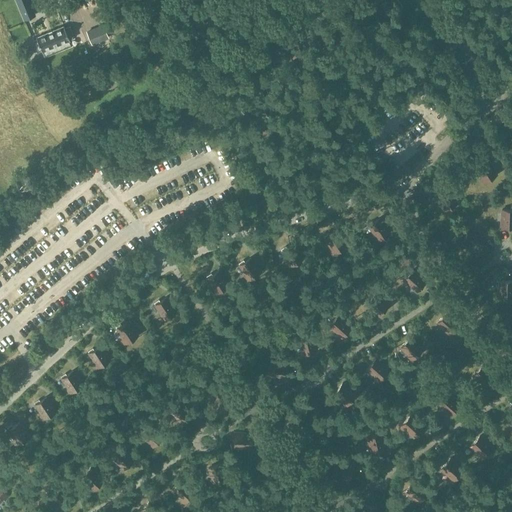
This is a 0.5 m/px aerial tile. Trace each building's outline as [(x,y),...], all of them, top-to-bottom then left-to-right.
[(76,0),(77,0),(70,4),(74,10),(81,6),(81,5),(85,3),(88,9),(96,4),(94,0),(76,0)] [(103,24),(86,31),(92,45),(109,38),(103,24)] [(64,25),(36,37),(37,39),(34,41),(38,51),(42,49),(43,52),(43,51),(45,56),(72,45),(70,40),(70,39),(74,37),(70,26),(65,28),(64,25)] [(487,160),(476,168),(482,178),(480,180),(483,184),(497,175),(491,166),(492,165),(490,162),(488,161),(487,160)] [(448,188),(436,196),(443,207),(441,208),(443,212),(457,203),(452,194),(452,193),(450,190),(449,190),(448,188)] [(502,227),(511,227),(511,210),(502,210),(502,220),(501,221),(501,224),(502,225),(502,227)] [(381,218),(369,226),(376,236),(373,237),(376,241),(390,232),(385,224),(385,222),(383,220),(382,219),(381,218)] [(468,243),(480,248),(485,236),(484,235),(483,234),(480,232),(479,233),(470,229),(463,244),(467,246),(468,243)] [(337,231),(325,239),(332,249),(330,250),(332,254),(346,245),(341,237),(341,235),(339,233),(338,232),(337,231)] [(294,244),(282,251),(289,262),(287,263),(289,267),(303,258),(298,250),(298,248),(296,245),(295,245),(294,244)] [(252,258),(240,265),(246,276),(244,277),(247,281),(261,272),(255,263),(256,262),(254,259),(253,259),(252,258)] [(407,283),(417,292),(426,281),(425,280),(425,279),(422,276),(421,276),(413,270),(402,282),(406,285),(407,283)] [(219,271),(207,278),(214,289),(212,290),(215,294),(229,285),(223,277),(223,275),(222,272),(220,272),(219,271)] [(511,281),(500,281),(500,293),(497,293),(497,298),(511,298),(511,281)] [(370,307),(379,316),(389,305),(388,304),(388,303),(385,300),(384,300),(376,294),(365,306),(368,309),(370,307)] [(167,297),(155,305),(162,315),(160,317),(162,321),(176,312),(171,303),(171,302),(169,299),(168,298),(167,297)] [(447,313),(437,323),(447,331),(445,333),(448,336),(459,324),(452,317),(452,316),(449,314),(448,314),(447,313)] [(333,329),(342,338),(351,327),(350,326),(350,325),(348,322),(346,322),(339,315),(327,328),(331,331),(333,329)] [(129,321),(117,329),(124,339),(122,341),(124,345),(138,336),(133,327),(133,326),(131,323),(130,323),(129,321)] [(300,342),(303,354),(317,350),(316,349),(317,348),(316,344),(315,344),(312,334),(296,338),(297,343),(300,342)] [(410,337),(401,348),(410,356),(408,358),(412,361),(423,349),(415,342),(415,341),(413,338),(411,338),(410,337)] [(100,345),(89,353),(96,364),(94,365),(96,369),(110,360),(104,351),(105,350),(103,347),(101,347),(100,345)] [(376,359),(367,369),(376,377),(375,379),(378,383),(389,370),(382,363),(382,362),(379,360),(378,360),(376,359)] [(272,376),(284,379),(288,365),(286,365),(286,364),(282,363),(281,363),(271,361),(267,377),(272,378),(272,376)] [(477,379),(486,387),(496,377),(495,376),(494,374),(492,372),(491,372),(483,365),(472,378),(475,381),(477,379)] [(74,371),(62,379),(69,389),(67,390),(69,394),(83,385),(77,377),(78,375),(76,372),(74,372),(74,371)] [(343,383),(334,395),(344,402),(343,404),(347,407),(357,393),(348,387),(348,386),(345,384),(344,384),(343,383)] [(441,406),(450,415),(460,404),(459,403),(458,402),(456,399),(454,399),(447,393),(436,405),(439,408),(441,406)] [(208,410),(222,415),(226,403),(228,404),(230,399),(214,394),(211,404),(210,404),(208,408),(209,409),(208,410)] [(47,397),(35,405),(42,415),(40,417),(42,421),(56,412),(51,403),(51,402),(49,399),(48,398),(47,397)] [(173,414),(182,423),(192,414),(191,413),(191,411),(189,409),(187,409),(181,401),(168,412),(171,416),(173,414)] [(310,407),(297,403),(294,415),(291,415),(290,419),(306,424),(308,414),(310,413),(311,410),(310,409),(310,407)] [(405,429),(414,437),(424,427),(422,426),(422,424),(420,422),(418,422),(411,415),(400,428),(403,431),(405,429)] [(20,423),(8,430),(15,441),(13,442),(15,446),(29,437),(24,429),(24,427),(22,424),(21,424),(20,423)] [(144,438),(153,447),(163,436),(162,435),(162,434),(159,431),(158,432),(150,425),(139,437),(142,440),(144,438)] [(235,433),(235,447),(247,448),(247,450),(252,450),(252,434),(242,433),(241,432),(238,432),(237,433),(235,433)] [(369,442),(372,454),(386,450),(385,448),(386,447),(385,444),(384,443),(381,433),(365,438),(366,442),(369,442)] [(480,436),(471,446),(480,455),(478,457),(482,460),(493,447),(485,441),(485,439),(483,437),(481,437),(480,436)] [(115,461),(125,469),(134,459),(133,457),(133,456),(130,454),(129,454),(121,447),(110,460),(114,463),(115,461)] [(451,459),(441,469),(451,477),(449,479),(452,482),(463,470),(456,463),(456,462),(453,460),(452,460),(451,459)] [(222,463),(209,468),(213,480),(210,481),(212,485),(228,480),(224,470),(225,469),(224,466),(222,465),(222,463)] [(338,478),(350,480),(353,466),(351,466),(350,465),(347,464),(346,465),(336,463),(332,479),(337,480),(338,478)] [(85,482),(95,490),(104,480),(103,478),(102,477),(100,475),(99,475),(91,468),(80,481),(83,484),(85,482)] [(182,481),(173,491),(182,500),(180,501),(184,505),(195,492),(188,486),(188,484),(185,482),(184,482),(182,481)] [(413,481),(406,493),(416,499),(415,501),(419,504),(428,489),(419,484),(419,483),(416,481),(414,481),(413,481)] [(0,502),(4,498),(6,500),(9,496),(0,487),(0,502)] [(55,503),(65,511),(74,501),(73,499),(73,498),(70,496),(69,496),(61,489),(50,501),(54,505),(55,503)] [(150,500),(141,511),(142,511),(162,511),(163,511),(156,505),(155,504),(153,501),(152,501),(150,500)]
